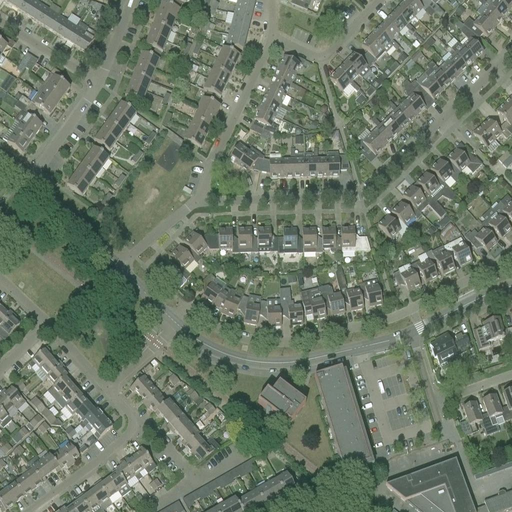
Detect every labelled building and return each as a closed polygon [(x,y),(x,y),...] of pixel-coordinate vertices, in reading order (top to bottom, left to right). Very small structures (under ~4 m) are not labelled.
[(16,0),(11,8),(20,14),(29,0),(16,0)] [(30,20),(39,5),(30,0),(29,0),(20,14),(30,20)] [(168,0),(167,3),(166,6),(161,5),(157,15),(174,22),(179,11),(177,11),(180,3),(171,0),(168,0)] [(253,9),(255,0),(237,0),(236,5),(253,9)] [(293,0),(291,6),(302,10),(306,12),(309,6),(304,4),(303,4),(293,0)] [(411,0),(406,0),(401,6),(414,19),(422,10),(424,12),(430,18),(434,14),(419,0),(418,0),(415,4),(411,0)] [(419,0),(434,14),(438,10),(434,6),(439,0),(419,0)] [(509,12),(495,0),(494,0),(488,0),(485,4),(482,7),(486,11),(488,9),(501,21),(509,12)] [(509,12),(511,8),(511,0),(495,0),(509,12)] [(39,25),(48,11),(39,5),(30,20),(39,25)] [(250,20),(253,9),(236,5),(233,16),(250,20)] [(406,27),(407,25),(414,19),(401,6),(393,14),(406,27)] [(460,8),(455,14),(460,18),(465,12),(460,8)] [(494,29),(501,21),(488,9),(486,11),(480,18),(494,29)] [(48,31),(57,17),(48,11),(39,25),(48,31)] [(406,27),(393,14),(385,23),(398,35),(404,28),(408,32),(411,29),(407,25),(406,27)] [(157,15),(153,26),(170,33),(174,22),(157,15)] [(66,23),(57,37),(66,43),(76,28),(75,28),(79,21),(71,16),(66,23)] [(250,22),(250,20),(233,16),(231,26),(247,30),(250,22)] [(57,37),(66,23),(57,17),(48,31),(57,37)] [(494,29),(480,18),(474,25),(468,20),(462,27),(464,28),(478,40),(482,35),(486,39),(494,29)] [(398,51),(399,49),(391,42),(398,35),(385,23),(377,31),(398,51)] [(458,23),(454,27),(460,32),(464,28),(462,27),(458,23)] [(153,26),(149,37),(166,43),(170,33),(153,26)] [(245,41),(247,30),(231,26),(228,37),(245,41)] [(75,49),(85,34),(76,28),(66,43),(75,49)] [(474,62),(482,54),(474,45),(478,40),(464,28),(460,32),(459,33),(468,43),(462,49),(474,62)] [(396,52),(398,51),(377,31),(369,39),(382,51),(384,53),(385,55),(392,48),(396,52)] [(438,40),(442,36),(438,32),(434,36),(438,40)] [(85,55),(94,40),(85,34),(75,49),(85,55)] [(162,54),(166,43),(149,37),(144,48),(149,49),(160,54),(162,54)] [(242,52),(245,41),(228,37),(225,47),(232,49),(242,52)] [(0,44),(0,43),(0,57),(6,48),(11,51),(14,45),(4,38),(0,44)] [(382,51),(369,39),(361,48),(367,53),(363,57),(372,66),(376,62),(384,53),(382,51)] [(430,49),(434,44),(430,40),(425,45),(430,49)] [(448,55),(452,58),(453,57),(466,70),(474,62),(462,49),(457,44),(450,51),(451,52),(448,55)] [(426,53),(430,49),(425,45),(421,49),(426,53)] [(154,73),(156,68),(159,62),(157,61),(160,54),(149,49),(146,57),(141,55),(137,66),(154,73)] [(222,50),(217,60),(234,68),(238,61),(239,58),(222,50)] [(413,64),(421,56),(418,53),(410,61),(413,64)] [(21,74),(25,69),(32,58),(26,55),(19,66),(16,70),(21,74)] [(403,55),(398,60),(402,65),(407,60),(403,55)] [(372,66),(363,57),(359,61),(353,56),(345,64),(358,76),(361,80),(370,71),(368,70),(372,66)] [(305,62),(293,57),(291,62),(283,59),(278,69),(294,77),(299,66),(302,68),(305,62)] [(458,78),(466,70),(453,57),(452,58),(445,65),(458,78)] [(30,73),(32,70),(37,62),(32,58),(25,69),(30,73)] [(229,78),(234,68),(217,60),(213,70),(229,78)] [(435,74),(432,70),(435,67),(431,63),(426,68),(429,71),(424,76),(429,80),(429,81),(441,93),(449,86),(437,73),(435,74)] [(350,85),(351,83),(358,76),(345,64),(337,72),(350,85)] [(389,78),(399,68),(395,64),(385,74),(389,78)] [(458,78),(445,65),(438,71),(435,67),(432,70),(435,74),(437,73),(449,86),(458,78)] [(137,66),(134,74),(133,76),(150,83),(151,80),(154,73),(137,66)] [(289,87),(290,85),(294,77),(278,69),(273,80),(289,87)] [(50,75),(43,85),(62,99),(69,89),(63,85),(60,83),(64,78),(53,70),(50,75)] [(213,70),(208,81),(225,89),(229,78),(213,70)] [(350,85),(337,72),(329,81),(342,93),(348,98),(354,92),(352,90),(355,87),(351,83),(350,85)] [(133,76),(129,87),(146,94),(150,83),(133,76)] [(414,90),(423,100),(427,96),(432,102),(441,93),(429,81),(424,76),(416,84),(414,82),(410,86),(414,90)] [(8,77),(0,88),(0,90),(5,95),(15,81),(8,77)] [(289,87),(273,80),(268,90),(285,98),(289,89),(294,91),(295,88),(290,85),(289,87)] [(219,99),(225,89),(208,81),(203,91),(207,94),(219,99)] [(410,86),(406,82),(402,85),(406,98),(408,100),(404,105),(416,118),(425,109),(419,103),(423,100),(410,86)] [(56,108),(62,99),(43,85),(36,94),(56,108)] [(146,94),(129,87),(124,98),(142,105),(146,94)] [(368,98),(374,92),(370,89),(366,93),(366,96),(368,98)] [(280,108),(281,106),(285,98),(268,90),(264,100),(280,108)] [(56,108),(36,94),(30,103),(21,97),(18,102),(26,108),(36,116),(40,111),(49,117),(56,108)] [(203,100),(198,111),(215,119),(220,108),(216,106),(219,100),(219,99),(207,94),(204,101),(203,100)] [(363,98),(356,105),(359,108),(366,101),(363,98)] [(511,99),(511,98),(503,106),(511,114),(511,99)] [(280,108),(264,100),(259,111),(275,118),(279,110),(284,112),(286,108),(281,106),(280,108)] [(35,137),(42,128),(33,121),(36,116),(26,108),(18,102),(14,107),(22,113),(22,114),(26,117),(20,126),(35,137)] [(136,115),(121,105),(114,114),(129,125),(136,115)] [(416,118),(404,105),(397,111),(393,107),(390,110),(394,114),(395,112),(408,126),(416,118)] [(505,123),(501,127),(510,136),(511,134),(511,114),(503,106),(496,113),(505,123)] [(193,121),(210,129),(215,119),(198,111),(193,121)] [(274,136),(277,129),(271,127),(275,118),(259,111),(251,126),(263,132),(274,136)] [(400,133),(408,126),(395,112),(394,114),(387,120),(400,133)] [(114,114),(107,123),(122,134),(129,125),(114,114)] [(322,118),(320,122),(322,126),(326,128),(329,121),(322,118)] [(400,133),(387,120),(380,127),(377,123),(374,126),(377,130),(379,128),(391,141),(400,133)] [(188,132),(205,140),(210,129),(193,121),(188,132)] [(487,121),(480,128),(494,143),(498,138),(503,143),(506,141),(510,136),(501,127),(497,131),(487,121)] [(19,127),(15,123),(8,132),(28,146),(35,137),(20,126),(19,127)] [(122,134),(107,123),(100,133),(115,144),(122,134)] [(314,133),(317,126),(312,123),(308,130),(314,133)] [(260,137),(263,132),(251,126),(249,132),(258,136),(260,137)] [(383,149),(391,141),(379,128),(377,130),(371,136),(383,149)] [(486,150),(494,143),(480,128),(472,136),(486,150)] [(355,147),(351,148),(355,158),(358,157),(362,156),(364,154),(365,155),(369,151),(374,157),(383,149),(371,136),(366,131),(357,139),(360,142),(356,146),(355,147)] [(21,156),(28,146),(8,132),(2,141),(7,144),(6,145),(21,156)] [(205,140),(188,132),(183,142),(200,150),(205,140)] [(115,144),(100,133),(93,142),(97,145),(94,150),(93,149),(93,150),(108,161),(108,160),(104,157),(108,152),(109,153),(115,144)] [(237,168),(248,153),(246,152),(238,146),(228,161),(237,168)] [(108,161),(93,150),(86,159),(102,170),(103,168),(108,161)] [(248,153),(237,168),(247,175),(249,172),(260,174),(262,161),(263,159),(250,150),(248,153)] [(463,158),(456,151),(446,160),(450,165),(460,174),(463,177),(464,178),(469,173),(470,174),(474,174),(482,167),(475,160),(474,161),(467,154),(463,158)] [(501,166),(510,157),(506,153),(504,155),(497,162),(501,166)] [(338,157),(337,154),(326,155),(326,161),(327,179),(338,178),(338,173),(350,172),(345,157),(338,157)] [(312,155),(303,155),(303,161),(304,179),(315,179),(315,161),(313,161),(312,156),(312,155)] [(281,180),(280,162),(280,156),(269,156),(269,162),(262,161),(260,174),(269,175),(269,180),(281,180)] [(294,162),(294,156),(290,156),(290,162),(292,162),(292,180),(304,179),(303,161),(294,162)] [(317,161),(317,156),(312,156),(313,161),(315,161),(315,179),(327,179),(326,161),(317,161)] [(506,170),(511,164),(511,158),(510,157),(501,166),(506,170)] [(86,159),(81,167),(80,168),(95,179),(102,170),(86,159)] [(281,180),(292,180),(292,162),(290,162),(280,162),(281,180)] [(446,169),(439,162),(430,171),(437,178),(443,185),(443,184),(449,179),(455,184),(463,177),(460,174),(450,165),(446,169)] [(80,168),(73,178),(88,189),(95,179),(80,168)] [(432,182),(426,175),(416,184),(423,191),(429,198),(435,204),(441,198),(452,202),(456,198),(446,187),(443,184),(443,185),(437,178),(432,182)] [(81,198),(88,189),(73,178),(66,187),(81,198)] [(402,198),(409,205),(412,207),(415,211),(416,211),(420,215),(428,206),(441,219),(446,215),(435,204),(429,198),(423,191),(418,195),(412,188),(402,198)] [(474,190),(470,194),(474,198),(478,194),(474,190)] [(511,204),(505,210),(499,204),(491,212),(494,214),(497,217),(504,224),(508,220),(511,223),(511,204)] [(401,205),(391,214),(398,221),(404,227),(405,227),(413,219),(416,221),(421,217),(420,215),(416,211),(415,211),(412,207),(410,209),(407,212),(405,209),(401,205)] [(483,230),(490,237),(494,233),(501,240),(510,231),(504,224),(497,217),(494,214),(485,223),(480,228),(483,231),(483,230)] [(394,225),(387,218),(377,227),(390,241),(397,235),(402,241),(410,233),(405,227),(404,227),(398,221),(394,225)] [(446,218),(441,222),(446,226),(450,223),(446,218)] [(270,240),(270,229),(256,230),(257,240),(257,250),(258,250),(258,254),(277,254),(277,239),(270,240)] [(341,254),(354,254),(361,254),(370,253),(366,239),(360,239),(354,239),(354,229),(340,230),(341,240),(341,254)] [(432,229),(427,233),(431,237),(436,232),(432,229)] [(251,240),(250,230),(237,230),(237,241),(238,250),(238,255),(258,254),(258,250),(257,250),(257,240),(251,240)] [(315,241),(315,230),(302,231),(302,241),(302,251),(303,251),(303,255),(322,255),(322,250),(321,250),(321,240),(315,241)] [(334,230),(321,230),(321,240),(321,250),(322,250),(329,250),(329,253),(330,254),(335,254),(341,254),(341,240),(335,240),(334,230)] [(483,230),(483,231),(477,236),(474,232),(470,235),(469,233),(464,237),(464,238),(469,243),(475,251),(480,246),(487,253),(496,244),(490,237),(483,230)] [(231,241),(231,231),(218,231),(218,236),(218,251),(231,251),(231,255),(238,255),(238,250),(237,241),(231,241)] [(296,241),(296,231),(282,231),(283,239),(277,239),(277,254),(277,256),(303,255),(303,251),(302,251),(302,241),(296,241)] [(200,241),(192,234),(183,243),(190,251),(198,258),(198,257),(206,248),(209,251),(218,251),(218,236),(204,236),(200,241)] [(471,262),(463,245),(451,251),(450,247),(443,250),(445,254),(446,253),(450,262),(455,259),(459,268),(471,262)] [(186,255),(179,248),(170,257),(180,267),(184,271),(193,262),(196,265),(201,260),(198,258),(190,251),(186,255)] [(434,259),(431,252),(424,255),(428,262),(433,270),(438,268),(442,276),(454,271),(450,262),(446,253),(445,254),(434,259)] [(428,262),(421,266),(419,262),(409,267),(411,271),(415,279),(421,276),(425,285),(437,279),(433,270),(428,262)] [(168,264),(159,274),(173,288),(177,291),(177,292),(186,282),(185,282),(190,277),(189,276),(184,271),(180,267),(179,268),(176,271),(168,264)] [(420,288),(415,279),(411,271),(409,267),(408,265),(407,265),(408,266),(397,271),(398,273),(392,276),(398,288),(404,285),(408,294),(420,288)] [(342,278),(340,268),(334,269),(338,291),(339,295),(340,295),(342,304),(348,303),(350,313),(363,310),(361,300),(359,290),(358,290),(346,293),(345,289),(343,278),(342,278)] [(211,308),(213,305),(217,300),(222,291),(212,284),(214,281),(209,276),(199,286),(206,292),(200,301),(211,308)] [(365,289),(364,284),(357,286),(358,290),(359,290),(361,300),(367,299),(369,309),(382,306),(377,286),(368,288),(365,289)] [(332,296),(331,290),(327,287),(318,290),(319,295),(320,299),(321,299),(323,309),(329,307),(331,317),(344,314),(342,304),(340,295),(339,295),(332,296)] [(230,292),(224,288),(222,291),(217,300),(213,305),(222,311),(220,315),(232,320),(236,311),(240,301),(242,297),(242,295),(231,290),(230,292)] [(289,290),(279,291),(279,301),(279,304),(279,308),(280,308),(280,318),(288,318),(289,328),(302,327),(301,317),(300,306),(293,307),(292,303),(290,303),(289,290)] [(309,292),(299,295),(304,313),(305,318),(311,317),(312,322),(325,319),(323,309),(321,299),(320,299),(319,295),(318,290),(309,292)] [(240,301),(236,311),(245,314),(243,325),(256,327),(258,317),(260,307),(259,307),(260,303),(260,300),(248,298),(248,300),(242,297),(240,301)] [(279,308),(279,304),(279,301),(267,302),(267,304),(260,303),(259,307),(260,307),(258,317),(267,319),(267,329),(281,328),(280,318),(280,308),(279,308)] [(7,315),(2,310),(0,312),(0,329),(12,316),(9,312),(7,315)] [(0,329),(0,338),(4,342),(8,338),(19,326),(14,321),(16,319),(12,316),(0,329)] [(483,329),(472,332),(478,351),(490,348),(488,343),(504,338),(506,344),(510,343),(506,331),(502,332),(501,329),(499,319),(482,324),(483,329)] [(441,341),(429,347),(433,354),(431,355),(434,360),(435,360),(438,365),(439,365),(440,367),(446,364),(448,369),(455,365),(455,363),(459,361),(457,358),(471,351),(464,337),(461,338),(460,335),(454,338),(455,341),(450,343),(449,341),(448,338),(441,341)] [(39,370),(51,360),(47,355),(49,353),(46,349),(31,361),(27,366),(31,370),(35,366),(39,370)] [(56,365),(51,360),(39,370),(47,379),(61,366),(58,363),(56,365)] [(54,387),(66,377),(62,372),(64,370),(61,366),(47,379),(54,387)] [(146,375),(152,370),(149,366),(143,371),(146,375)] [(341,387),(336,372),(314,379),(320,400),(325,399),(326,404),(322,406),(325,415),(329,413),(331,419),(326,420),(329,429),(333,428),(335,433),(331,434),(333,443),(338,442),(339,447),(335,449),(338,458),(342,456),(344,462),(339,463),(342,472),(369,464),(345,386),(341,387)] [(54,402),(72,387),(67,382),(69,380),(66,377),(54,387),(47,394),(54,402)] [(139,397),(151,386),(143,377),(129,390),(132,394),(135,392),(139,397)] [(173,388),(179,383),(176,379),(170,384),(173,388)] [(17,390),(22,385),(19,382),(14,387),(17,390)] [(19,393),(25,389),(22,385),(17,390),(19,393)] [(144,407),(159,395),(151,386),(139,397),(143,402),(141,404),(144,407)] [(293,403),(296,399),(278,386),(261,408),(282,425),(285,422),(289,425),(301,410),(293,403)] [(76,392),(72,387),(54,402),(62,411),(64,409),(81,394),(78,390),(76,392)] [(25,404),(11,389),(6,394),(4,392),(1,395),(14,409),(13,409),(16,412),(25,404)] [(503,424),(504,424),(511,420),(511,390),(502,394),(506,408),(499,410),(501,416),(500,416),(503,424)] [(188,399),(194,394),(191,391),(185,396),(188,399)] [(71,418),(75,415),(87,404),(82,399),(85,397),(81,394),(64,409),(71,418)] [(199,399),(194,394),(188,399),(193,404),(196,407),(203,401),(199,398),(199,399)] [(0,410),(5,416),(13,409),(14,409),(1,395),(0,395),(0,410)] [(166,403),(159,395),(144,407),(147,411),(150,409),(154,414),(166,403)] [(487,415),(479,418),(481,423),(483,431),(497,426),(503,424),(500,416),(501,416),(499,410),(494,397),(482,402),(487,415)] [(32,407),(38,402),(35,399),(29,404),(32,407)] [(164,420),(176,410),(168,401),(166,403),(154,414),(157,417),(159,415),(164,420)] [(40,415),(46,410),(41,405),(38,402),(32,407),(35,410),(40,415)] [(91,409),(87,404),(75,415),(82,424),(96,411),(93,407),(91,409)] [(206,413),(212,408),(209,405),(203,410),(206,413)] [(479,418),(474,405),(462,409),(467,422),(459,425),(463,438),(477,434),(474,426),(481,423),(479,418)] [(209,416),(215,412),(212,408),(206,413),(209,416)] [(0,427),(2,430),(11,422),(5,416),(0,410),(0,427)] [(48,423),(53,419),(50,415),(46,410),(40,415),(45,420),(48,423)] [(169,431),(183,418),(176,410),(164,420),(168,425),(166,427),(169,431)] [(92,430),(104,419),(102,417),(98,412),(96,411),(82,424),(79,427),(82,431),(86,427),(86,428),(88,426),(92,430)] [(33,429),(36,426),(42,421),(37,416),(31,421),(28,424),(33,429)] [(179,438),(191,427),(183,418),(169,431),(172,435),(174,433),(179,438)] [(53,419),(48,423),(51,427),(51,426),(56,422),(53,419)] [(97,441),(112,428),(105,420),(104,419),(92,430),(96,435),(94,437),(97,441)] [(224,428),(230,423),(227,420),(222,424),(224,428)] [(230,423),(224,428),(227,431),(233,426),(230,423)] [(45,432),(49,429),(44,424),(40,427),(45,432)] [(42,435),(45,432),(40,427),(37,430),(42,435)] [(184,448),(198,435),(191,427),(179,438),(183,442),(181,444),(184,448)] [(67,437),(73,432),(70,428),(64,433),(67,437)] [(70,440),(76,435),(73,432),(67,437),(70,440)] [(34,443),(37,440),(32,435),(29,438),(34,443)] [(192,457),(204,446),(200,441),(202,439),(198,435),(184,448),(192,457)] [(211,440),(204,446),(192,457),(199,465),(214,453),(220,450),(219,449),(218,450),(215,445),(211,440)] [(71,467),(75,464),(73,462),(79,458),(73,449),(69,445),(60,451),(71,467)] [(20,456),(23,453),(18,447),(15,450),(20,456)] [(81,455),(87,450),(84,447),(78,452),(81,455)] [(147,476),(156,469),(141,449),(137,452),(139,454),(133,458),(143,471),(147,476)] [(17,459),(20,456),(15,450),(12,453),(17,459)] [(67,470),(71,467),(60,451),(51,458),(61,471),(65,467),(67,470)] [(51,458),(49,456),(39,463),(49,476),(54,472),(56,474),(61,471),(51,458)] [(126,459),(122,462),(137,483),(142,479),(147,476),(143,471),(133,458),(128,462),(126,459)] [(116,471),(115,471),(125,484),(129,490),(138,484),(137,483),(122,462),(119,465),(120,468),(116,471)] [(511,511),(511,492),(483,503),(485,507),(473,511),(455,462),(402,481),(403,482),(401,483),(401,482),(394,485),(387,488),(392,492),(416,511),(511,511)] [(42,485),(45,482),(44,480),(49,476),(39,463),(30,469),(42,485)] [(32,492),(42,485),(30,469),(26,473),(28,475),(23,479),(32,492)] [(125,484),(115,471),(111,474),(113,477),(108,481),(117,494),(121,499),(131,492),(129,490),(125,484)] [(288,502),(292,500),(289,493),(295,490),(286,475),(276,481),(288,502)] [(32,492),(23,479),(18,482),(16,480),(12,483),(23,498),(32,492)] [(101,482),(97,485),(108,500),(112,505),(121,499),(117,494),(108,481),(102,485),(101,482)] [(288,502),(276,481),(266,487),(274,501),(279,498),(283,505),(288,502)] [(14,505),(23,498),(12,483),(8,486),(9,489),(5,492),(14,505)] [(102,511),(103,511),(112,506),(108,500),(97,485),(93,488),(95,490),(89,494),(102,511)] [(266,509),(270,507),(269,504),(274,501),(266,487),(256,492),(266,509)] [(158,497),(166,492),(164,488),(156,494),(158,497)] [(14,505),(5,492),(0,495),(0,505),(5,511),(14,505)] [(261,511),(266,509),(256,492),(246,498),(254,511),(255,511),(260,510),(261,511)] [(102,511),(89,494),(84,498),(82,496),(78,499),(88,511),(102,511)] [(240,511),(254,511),(246,498),(237,503),(236,504),(240,511)] [(74,511),(88,511),(78,499),(74,501),(76,504),(71,508),(74,511)] [(240,511),(236,504),(237,503),(234,499),(224,505),(227,511),(240,511)]
